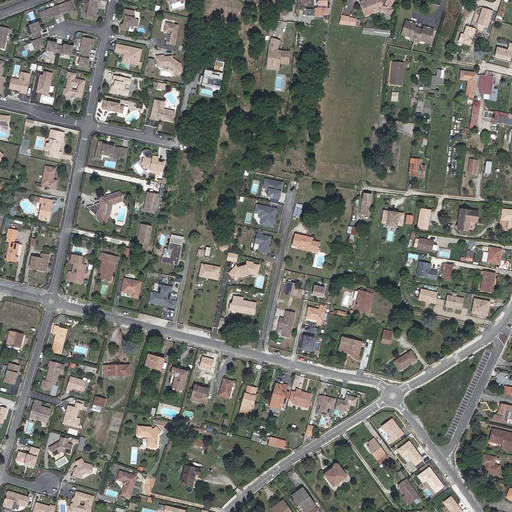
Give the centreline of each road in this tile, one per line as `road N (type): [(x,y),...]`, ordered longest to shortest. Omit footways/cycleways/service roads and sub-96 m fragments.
road 1 (residential): [(51,301),(374,381),(392,395)]
road 2 (residential): [(51,301),(0,477),(48,483)]
road 3 (residential): [(227,511),(392,395)]
road 4 (residential): [(51,301),(87,125)]
road 5 (residential): [(492,335),(497,349),(445,461)]
road 6 (residential): [(87,125),(112,0)]
